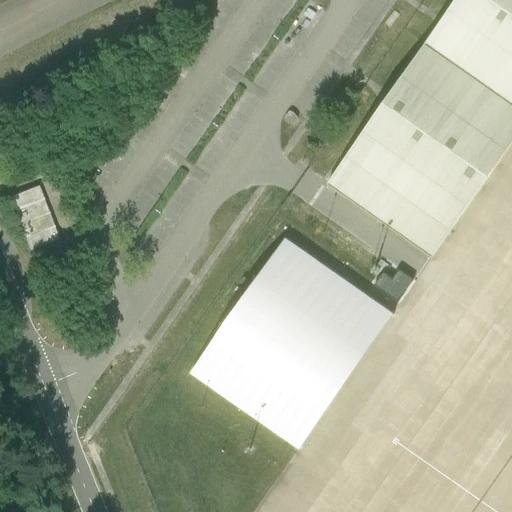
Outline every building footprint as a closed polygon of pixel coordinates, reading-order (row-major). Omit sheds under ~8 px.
[(511,0),(456,0),(327,186),(432,259),(511,144),(511,0)] [(9,198),(30,252),(58,241),(37,187),(9,198)] [(395,318),(287,242),(187,385),(295,460),(395,318)] [(391,283),(382,276),(373,290),(396,305),(411,283),(397,274),(391,283)] [(251,283),(244,279),(240,285),(247,289),(251,283)]
